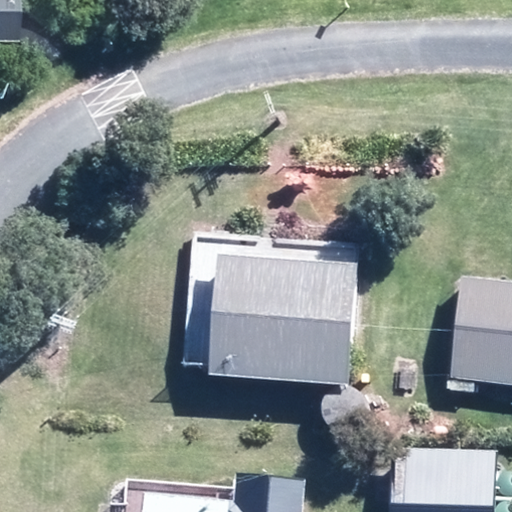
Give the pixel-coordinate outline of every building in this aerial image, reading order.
[(0,0),(0,46),(13,47),(14,0),(0,0)] [(191,235),(182,366),(212,368),(211,378),(349,388),(359,246),(191,235)] [(511,284),(461,278),(449,391),(474,394),(475,379),(511,383),(511,284)] [(386,511),(494,511),(497,454),(390,448),(386,511)] [(142,498),(140,511),(301,511),(304,484),(234,478),(232,506),(142,498)]
